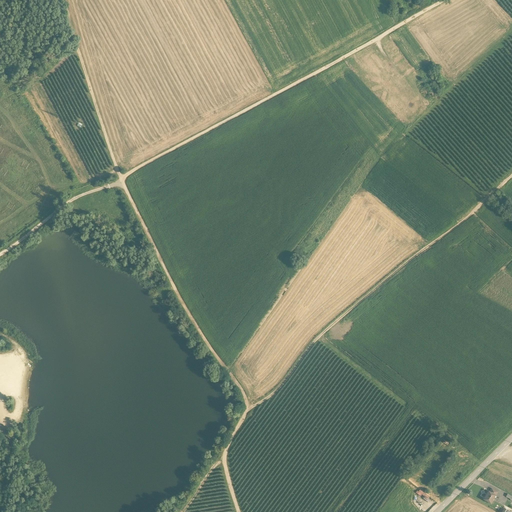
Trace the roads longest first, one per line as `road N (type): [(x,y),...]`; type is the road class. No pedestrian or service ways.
road 1 (track): [(64,0),(126,192),(173,287),(245,399),(224,456),(238,511)]
road 2 (track): [(120,177),(445,0)]
road 3 (track): [(247,408),(277,390),(329,327),(511,175)]
road 4 (track): [(122,182),(69,202),(0,254)]
